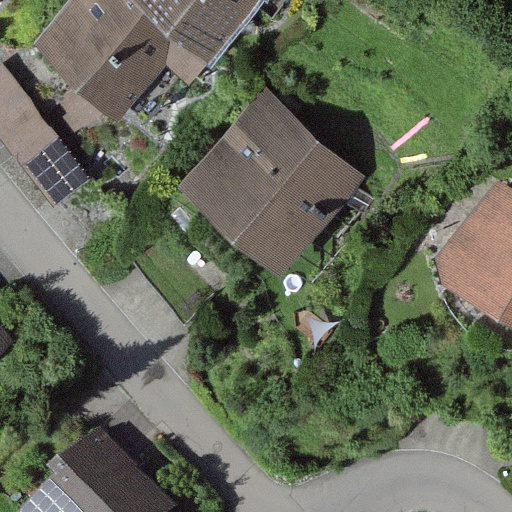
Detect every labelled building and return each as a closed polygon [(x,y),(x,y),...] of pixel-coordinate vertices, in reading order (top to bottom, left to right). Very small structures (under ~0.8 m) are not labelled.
[(237,44),(180,0),(82,0),(54,36),(140,103),(178,56),(209,80),(237,44)] [(180,0),(237,44),(271,0),(180,0)] [(13,58),(0,67),(0,121),(59,205),(98,175),(79,141),(116,105),(86,78),(55,112),(13,58)] [(376,174),(266,86),(193,176),(302,264),(376,174)] [(511,177),(508,176),(455,248),(465,274),(511,298),(511,177)] [(0,294),(0,358),(31,333),(0,294)] [(199,511),(123,439),(52,511),(199,511)]
